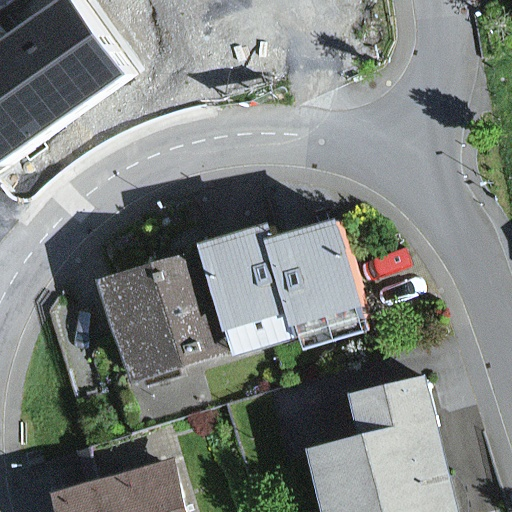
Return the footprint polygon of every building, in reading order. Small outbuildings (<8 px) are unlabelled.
[(83,0),(69,0),(0,48),(0,167),(135,74),(83,0)] [(356,216),(288,235),(310,304),(313,320),(380,301),(356,216)] [(284,219),(218,239),(244,324),(310,304),(288,235),(284,219)] [(194,261),(105,288),(134,380),(146,377),(155,407),(201,392),(191,361),(222,351),(194,261)] [(469,477),(444,372),(366,390),(376,431),(327,443),(342,507),(469,477)] [(111,487),(69,500),(72,511),(205,511),(181,435),(103,459),(111,487)] [(476,511),(469,477),(342,507),(343,511),(476,511)]
